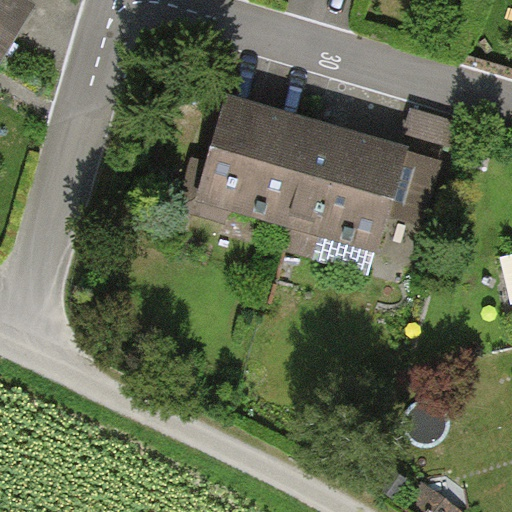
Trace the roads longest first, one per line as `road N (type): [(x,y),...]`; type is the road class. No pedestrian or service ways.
road 1 (track): [(0,338),(342,511)]
road 2 (residential): [(123,0),(16,345)]
road 3 (residential): [(177,0),(511,108)]
